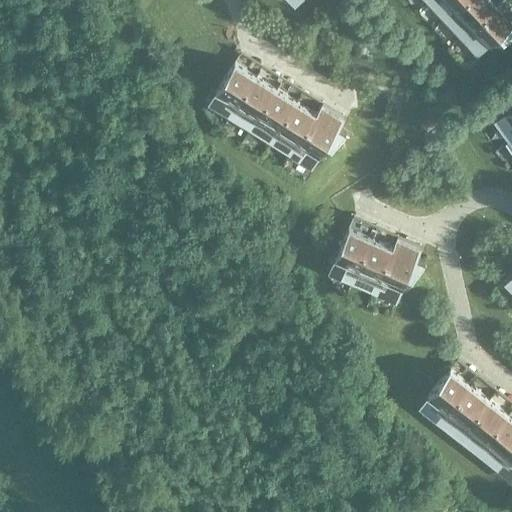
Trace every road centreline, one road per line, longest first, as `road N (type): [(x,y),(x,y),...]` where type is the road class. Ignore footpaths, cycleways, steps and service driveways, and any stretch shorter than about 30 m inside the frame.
road 1 (residential): [(444,238),(473,351),(511,382)]
road 2 (residential): [(235,0),(250,36),(356,103)]
